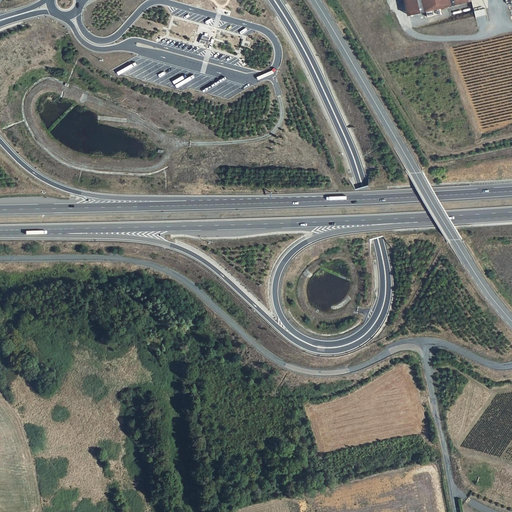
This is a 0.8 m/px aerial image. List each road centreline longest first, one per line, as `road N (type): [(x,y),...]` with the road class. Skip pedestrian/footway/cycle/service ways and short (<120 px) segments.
road 1 (motorway): [(66,229),(193,254),(301,344),(337,351),(370,339),(391,302),(384,236),(367,178),(278,0)]
road 2 (motorway): [(270,0),(348,147),(385,276),(376,318),(347,342),(302,338),(285,324),(274,306),(275,283),(295,247),(322,234),(417,218)]
road 3 (unclassified): [(0,258),(96,256),(167,271),(292,368),(343,371),(404,344),(424,344)]
road 4 (tertiary): [(313,0),(468,265),(511,322)]
road 5 (motorway): [(66,229),(417,218)]
road 6 (motorway): [(511,191),(179,205)]
road 7 (motorway): [(179,205),(76,192),(38,175),(0,140)]
road 8 (motorway): [(179,205),(0,209)]
road 9 (unclassified): [(424,344),(456,511)]
